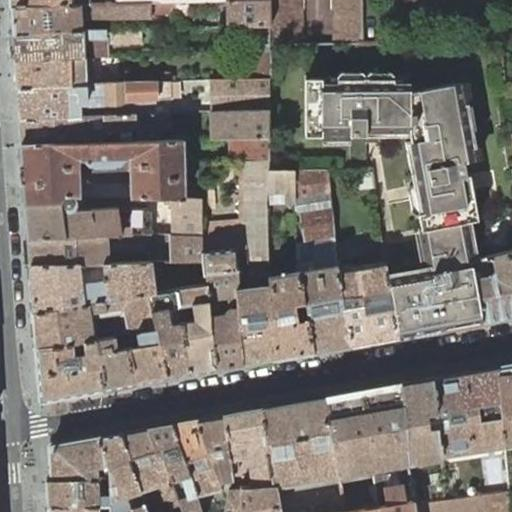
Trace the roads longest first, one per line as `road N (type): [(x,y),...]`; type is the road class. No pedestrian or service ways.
road 1 (residential): [(511,340),(14,425)]
road 2 (residential): [(14,425),(0,219)]
